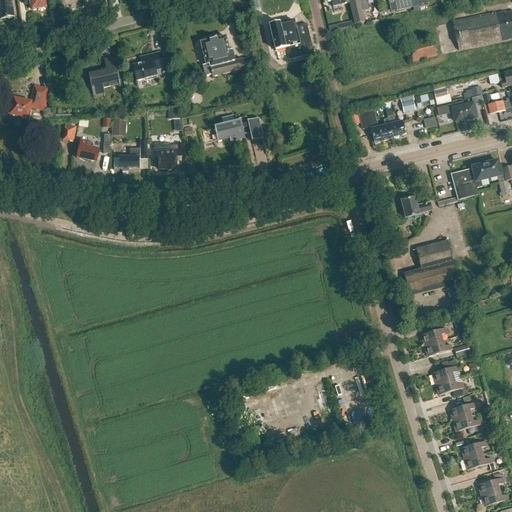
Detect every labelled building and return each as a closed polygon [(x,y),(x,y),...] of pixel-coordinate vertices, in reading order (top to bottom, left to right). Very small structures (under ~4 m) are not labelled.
[(14,18),(10,0),(0,0),(0,19),(7,19),(8,20),(11,19),(12,18),(14,18)] [(29,0),(32,10),(37,9),(37,10),(39,10),(40,10),(43,10),(44,9),(46,8),(44,0),(29,0)] [(355,25),(349,0),(324,0),(325,2),(332,0),(339,0),(341,5),(350,3),(355,25)] [(349,0),(355,25),(364,23),(362,12),(369,10),(366,0),(349,0)] [(392,0),(393,2),(394,2),(395,7),(396,11),(401,10),(419,6),(417,0),(392,0)] [(429,0),(417,0),(419,6),(419,8),(431,6),(429,0)] [(511,13),(505,15),(505,13),(495,15),(495,14),(453,23),(459,51),(511,39),(511,13)] [(280,25),(280,24),(279,24),(269,27),(275,51),(288,48),(289,51),(287,51),(289,60),(314,54),(306,25),(295,27),(294,22),(280,25)] [(226,38),(200,44),(206,66),(203,66),(206,78),(212,76),(212,78),(222,76),(245,70),(245,72),(253,70),(250,58),(242,60),(235,62),(232,51),(229,52),(226,38)] [(413,63),(437,57),(433,42),(421,45),(420,42),(409,45),(413,63)] [(160,53),(144,57),(140,59),(141,64),(133,67),(136,82),(157,77),(155,71),(164,69),(160,53)] [(120,86),(113,58),(104,60),(107,71),(89,75),(94,99),(105,97),(103,90),(120,86)] [(501,83),(502,89),(511,86),(511,72),(503,74),(493,77),(494,85),(501,83)] [(310,86),(307,87),(308,94),(321,92),(318,80),(310,81),(310,86)] [(47,90),(34,87),(31,103),(7,98),(6,105),(9,105),(7,114),(29,119),(30,112),(29,112),(30,109),(43,112),(47,90)] [(482,95),(482,94),(480,87),(471,89),(471,91),(472,97),(482,95)] [(435,99),(447,96),(446,89),(444,89),(443,88),(434,91),(434,92),(433,92),(435,99)] [(482,97),(484,106),(492,104),(490,95),(482,97)] [(412,96),(400,99),(404,116),(416,113),(412,96)] [(476,105),(483,103),(481,97),(472,99),(473,103),(475,102),(476,105)] [(511,103),(507,105),(507,102),(502,103),(488,106),(490,116),(505,112),(504,110),(511,108),(511,103)] [(460,104),(437,110),(439,117),(453,113),(455,123),(466,120),(467,121),(477,119),(473,105),(461,108),(460,104)] [(349,113),(348,113),(351,127),(352,126),(360,124),(357,111),(349,113)] [(388,120),(393,140),(405,137),(406,137),(402,123),(395,124),(393,116),(393,117),(391,111),(386,112),(388,120)] [(381,142),(393,140),(388,120),(384,121),(385,126),(377,127),(374,112),(359,116),(363,130),(370,128),(375,148),(382,146),(381,142)] [(216,133),(214,133),(215,136),(216,135),(218,141),(230,138),(231,142),(245,139),(244,135),(250,134),(251,142),(264,139),(259,119),(247,122),(246,118),(240,120),(234,121),(235,125),(224,128),(215,130),(216,133)] [(435,118),(423,121),(425,130),(437,127),(435,118)] [(113,122),(112,133),(118,133),(121,133),(126,133),(126,123),(113,122)] [(65,126),(62,140),(74,142),(76,127),(65,126)] [(93,144),(81,141),(77,159),(87,163),(88,161),(96,163),(99,151),(93,149),(93,144)] [(120,170),(120,171),(122,171),(128,171),(128,170),(139,170),(139,159),(141,159),(141,160),(147,160),(147,143),(131,143),(131,150),(130,150),(130,158),(119,158),(119,159),(113,159),(114,170),(120,170)] [(176,169),(175,157),(184,157),(184,145),(177,146),(178,146),(170,146),(170,144),(154,145),(154,153),(155,153),(155,160),(158,160),(159,171),(167,170),(167,172),(174,171),(174,169),(176,169)] [(511,158),(509,159),(511,167),(503,169),(506,182),(511,180),(511,158)] [(501,176),(498,162),(472,168),(474,177),(468,179),(467,174),(451,178),(458,202),(473,198),(472,190),(482,188),(480,182),(501,176)] [(506,182),(499,184),(502,197),(509,195),(506,182)] [(417,207),(415,198),(401,202),(403,211),(402,213),(403,217),(405,217),(405,219),(419,216),(419,214),(432,211),(430,204),(417,207)] [(457,280),(453,262),(447,241),(416,249),(421,269),(403,274),(409,298),(458,284),(457,280)] [(432,325),(434,331),(446,328),(444,321),(432,325)] [(421,337),(424,347),(442,342),(440,336),(447,334),(446,329),(421,337)] [(442,342),(424,347),(427,358),(452,351),(451,346),(444,348),(442,342)] [(469,345),(455,349),(457,358),(471,354),(469,345)] [(458,372),(457,368),(455,361),(447,364),(449,370),(432,375),(436,386),(453,380),(452,374),(458,372)] [(453,380),(436,386),(439,397),(463,389),(462,384),(455,387),(453,380)] [(463,396),(462,391),(452,394),(454,399),(463,396)] [(450,411),(453,422),(471,417),(469,411),(476,409),(474,404),(450,411)] [(471,417),(453,422),(456,433),(481,426),(479,421),(472,423),(471,417)] [(461,450),(464,461),(482,456),(480,449),(487,447),(485,443),(461,450)] [(482,456),(464,461),(467,472),(492,464),(490,460),(484,462),(482,456)] [(481,497),(499,492),(497,486),(504,484),(502,479),(500,480),(478,487),(481,497)] [(499,492),(481,497),(484,508),(509,501),(507,496),(501,498),(499,492)]
